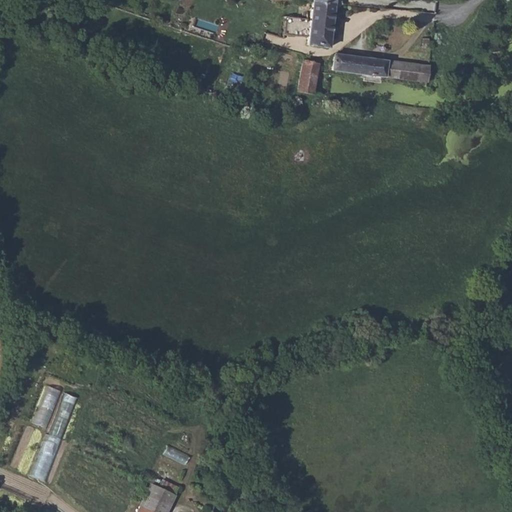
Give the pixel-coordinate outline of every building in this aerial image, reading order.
[(307,38),(306,46),(327,48),(333,4),(333,0),(311,0),(311,2),(309,20),(307,38)] [(307,38),(309,20),(284,17),(282,35),(307,38)] [(329,71),(348,73),(350,57),(332,55),(329,71)] [(350,57),(348,73),(425,83),(428,66),(350,57)] [(296,91),(297,92),(311,94),(318,64),(304,61),(302,61),(296,91)] [(35,424),(49,427),(59,388),(45,385),(35,424)] [(49,480),(75,395),(62,391),(36,476),(49,480)] [(164,454),(186,463),(190,454),(168,444),(164,454)] [(164,478),(163,481),(173,486),(181,469),(161,460),(155,473),(164,478)] [(167,511),(175,497),(150,485),(136,511),(167,511)]
